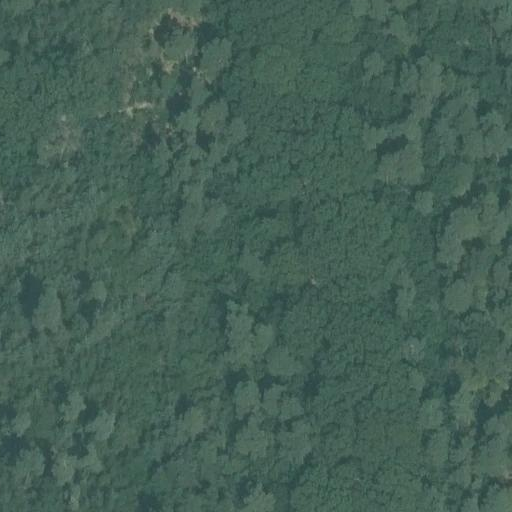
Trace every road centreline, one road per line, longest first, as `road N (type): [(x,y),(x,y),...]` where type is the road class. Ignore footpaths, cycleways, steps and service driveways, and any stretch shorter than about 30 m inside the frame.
road 1 (track): [(291,79),(359,511)]
road 2 (track): [(0,126),(291,79)]
